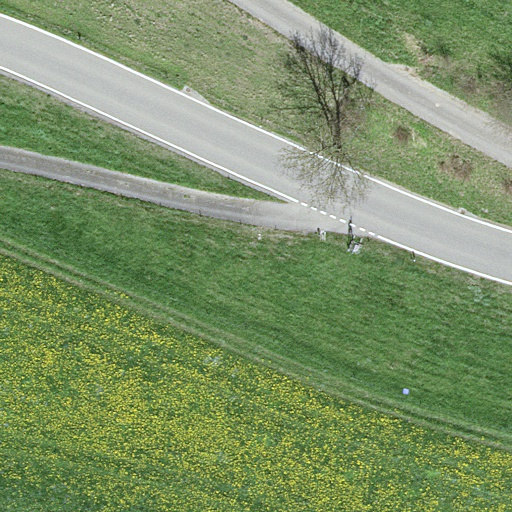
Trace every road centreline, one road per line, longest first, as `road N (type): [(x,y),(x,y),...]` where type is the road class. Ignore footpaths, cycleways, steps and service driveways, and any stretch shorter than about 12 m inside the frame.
road 1 (tertiary): [(0,40),(375,208),(511,256)]
road 2 (track): [(0,156),(239,213),(375,208)]
road 3 (unclassified): [(511,152),(261,0)]
